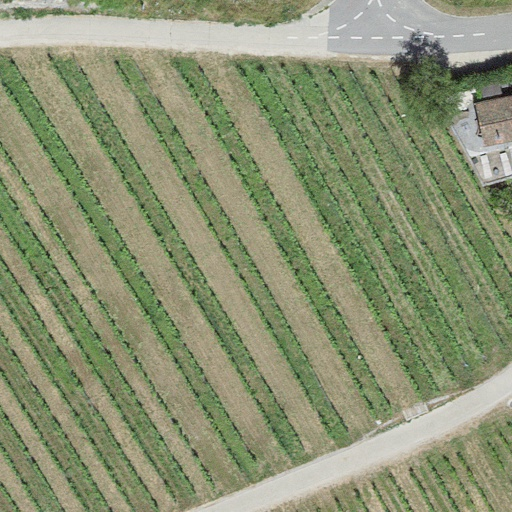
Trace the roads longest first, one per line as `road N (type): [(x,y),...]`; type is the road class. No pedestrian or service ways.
road 1 (track): [(370,35),(0,34)]
road 2 (track): [(511,379),(396,445),(230,511)]
road 3 (residential): [(376,0),(370,35),(511,32)]
